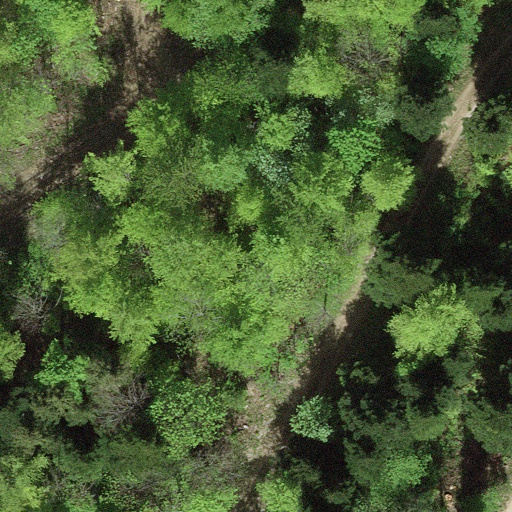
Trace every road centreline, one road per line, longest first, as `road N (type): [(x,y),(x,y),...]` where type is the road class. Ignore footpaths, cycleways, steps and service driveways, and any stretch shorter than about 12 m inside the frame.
road 1 (track): [(511,43),(404,215),(243,511)]
road 2 (track): [(0,208),(309,0)]
